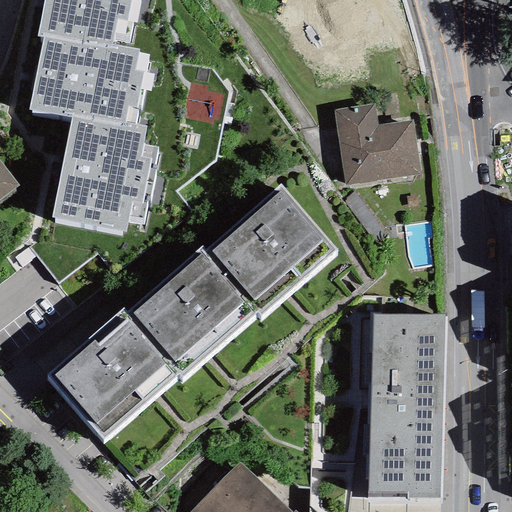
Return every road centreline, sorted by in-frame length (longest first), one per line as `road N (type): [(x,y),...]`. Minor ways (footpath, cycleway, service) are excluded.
road 1 (primary): [(476,511),(479,309),(463,100)]
road 2 (residential): [(105,511),(0,409)]
